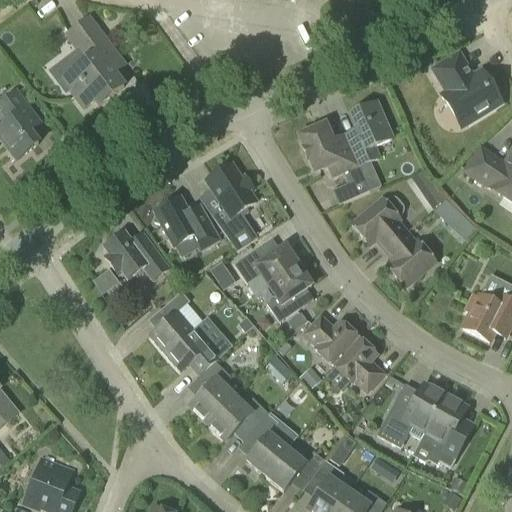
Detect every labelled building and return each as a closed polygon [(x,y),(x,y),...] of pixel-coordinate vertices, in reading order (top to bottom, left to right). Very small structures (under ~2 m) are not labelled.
[(98,108),(123,88),(104,63),(115,54),(89,19),(66,36),(85,61),(60,81),(69,92),(83,111),(94,103),(98,108)] [(470,80),(464,69),(466,68),(458,55),(432,71),(447,95),(441,98),(460,129),(501,104),(482,73),(470,80)] [(0,141),(16,162),(38,145),(30,134),(41,126),(15,93),(0,104),(0,141)] [(347,144),(357,167),(358,167),(359,169),(378,161),(373,150),(391,141),(375,105),(349,117),(358,138),(347,143),(348,144),(347,144)] [(357,167),(347,144),(334,150),(324,127),(303,137),(301,142),(304,150),(302,150),(308,163),(310,162),(314,170),(318,172),(329,168),(333,178),(357,167)] [(511,153),(503,166),(480,151),(464,174),(511,206),(511,153)] [(240,181),(231,166),(210,180),(213,184),(212,191),(221,205),(207,214),(228,243),(237,255),(243,250),(236,239),(250,230),(242,218),(248,214),(246,211),(256,204),(249,195),(253,192),(244,178),(240,181)] [(431,212),(443,204),(423,175),(411,183),(431,212)] [(194,225),(179,200),(165,208),(158,206),(153,224),(160,226),(174,250),(196,237),(205,253),(221,244),(206,218),(194,225)] [(385,253),(406,235),(396,225),(399,222),(398,221),(403,216),(404,212),(403,208),(397,202),(394,200),(390,200),(384,204),(382,201),(351,227),(369,248),(376,242),(385,253)] [(444,204),(433,215),(445,226),(456,214),(445,203),(444,204)] [(168,272),(142,236),(131,245),(123,235),(102,250),(107,257),(104,260),(117,279),(121,276),(126,283),(142,271),(152,284),(168,272)] [(406,235),(385,253),(394,264),(387,269),(404,290),(435,265),(417,244),(415,246),(406,235)] [(267,289),(298,268),(297,267),(298,264),(293,257),(290,257),(284,249),(266,261),(259,251),(233,269),(246,287),(260,278),(267,289)] [(221,295),(235,286),(221,266),(208,275),(221,295)] [(298,268),(267,289),(276,301),(266,307),(279,326),(313,303),(305,292),(311,288),(307,282),(308,278),(304,273),(301,273),(298,268)] [(164,357),(192,332),(178,315),(189,305),(181,295),(161,312),(169,320),(148,338),(164,357)] [(504,342),(508,332),(511,325),(511,304),(499,298),(495,306),(479,297),(477,300),(473,298),(465,313),(470,316),(462,331),(489,345),(493,337),(504,342)] [(300,316),(287,325),(293,334),(307,326),(300,316)] [(333,369),(358,341),(340,324),(333,331),(320,319),(301,340),(314,352),(333,369)] [(246,321),(237,328),(245,337),(253,329),(246,321)] [(215,365),(218,362),(208,351),(192,332),(164,357),(180,375),(186,369),(197,382),(215,365)] [(358,341),(333,369),(365,398),(384,378),(370,365),(377,358),(358,341)] [(276,353),(282,359),(291,350),(285,344),(276,353)] [(206,426),(233,400),(222,389),(231,381),(215,365),(197,382),(196,383),(205,392),(189,409),(206,426)] [(407,415),(393,407),(376,439),(400,452),(408,437),(420,444),(424,436),(444,401),(445,399),(423,387),(407,415)] [(0,433),(19,417),(0,393),(0,433)] [(430,459),(450,471),(474,428),(462,421),(467,411),(445,399),(444,401),(424,436),(420,444),(417,450),(431,457),(430,459)] [(233,400),(206,426),(224,444),(241,427),(251,437),(269,418),(268,417),(252,402),(244,410),(233,400)] [(140,434),(126,411),(100,426),(114,449),(140,434)] [(268,417),(269,418),(251,437),(260,446),(245,464),(264,480),(287,452),(297,439),(269,416),(268,417)] [(287,452),(264,480),(282,495),(298,476),(308,484),(324,464),(313,456),(305,467),(287,452)] [(0,472),(9,465),(0,453),(0,472)] [(385,467),(377,461),(370,472),(378,478),(385,467)] [(72,511),(79,494),(66,489),(72,473),(42,462),(24,507),(37,511),(40,511),(41,511),(43,511),(72,511)] [(306,511),(336,511),(348,495),(337,487),(343,478),(324,464),(309,485),(320,492),(306,511)] [(452,492),(446,503),(458,509),(463,499),(452,492)] [(348,495),(336,511),(382,511),(386,507),(367,494),(360,504),(348,495)]
